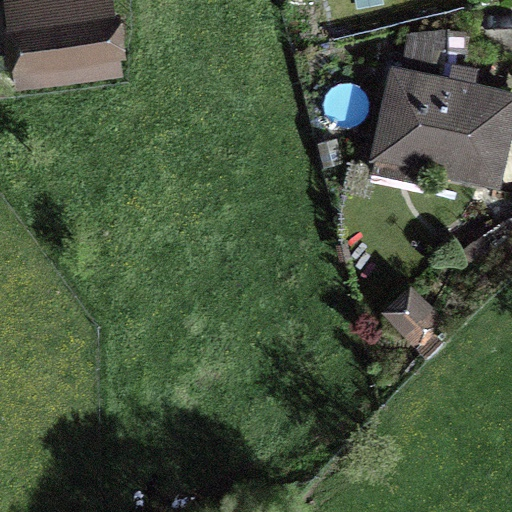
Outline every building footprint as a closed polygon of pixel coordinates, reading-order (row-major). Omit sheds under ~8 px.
[(113,0),(6,0),(15,85),(122,73),(120,54),(125,53),(120,9),(115,10),(113,0)] [(401,59),(391,57),(370,156),(375,157),(371,176),(423,186),(427,166),(501,181),(511,127),(511,81),(476,74),(479,61),(467,59),(468,26),(407,28),(401,59)] [(511,127),(501,181),(511,178),(511,127)] [(318,138),(325,167),(343,162),(336,134),(318,138)] [(511,237),(511,215),(462,247),(472,262),(511,237)] [(411,278),(381,305),(431,357),(452,338),(438,323),(446,315),(411,278)]
